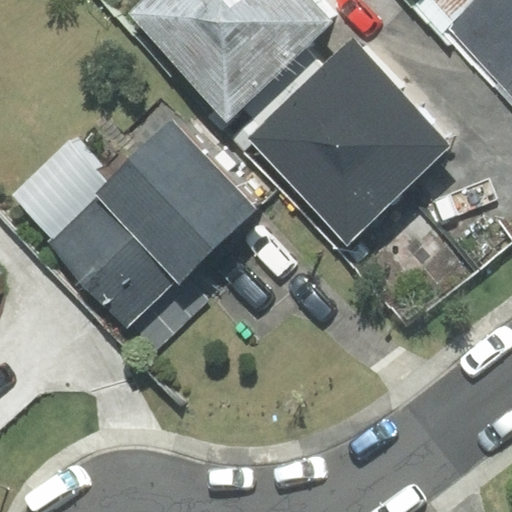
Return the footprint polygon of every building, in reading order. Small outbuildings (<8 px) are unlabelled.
[(140,0),(130,10),(227,115),(328,22),(308,0),(140,0)] [(478,0),(423,0),(450,27),(478,0)] [(511,0),(478,0),(450,27),(511,93),(511,0)] [(352,43),(251,138),(347,240),(448,145),(352,43)] [(253,208),(171,124),(115,177),(75,136),(11,197),(158,349),(209,299),(184,274),(253,208)]
